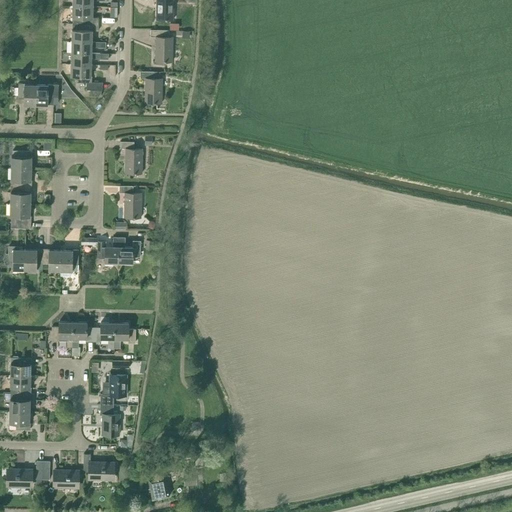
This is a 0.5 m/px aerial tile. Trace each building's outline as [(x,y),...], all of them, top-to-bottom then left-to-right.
[(156,0),(156,19),(173,19),(173,0),(156,0)] [(73,6),(72,18),(72,24),(98,24),(99,17),(93,17),(93,6),(73,6)] [(98,24),(72,24),(72,41),(92,42),(92,31),(98,31),(98,24)] [(155,61),(172,61),(173,37),(169,37),(169,30),(150,29),(150,36),(155,37),(155,61)] [(72,41),(71,53),(91,53),(92,47),(101,48),(101,42),(92,42),(72,41)] [(71,53),(71,64),(91,64),(92,59),(101,59),(101,55),(101,53),(91,53),(71,53)] [(91,75),(91,64),(71,64),(71,76),(77,76),(77,82),(87,82),(87,88),(87,89),(103,90),(103,88),(103,82),(92,81),(92,76),(92,75),(91,75)] [(162,103),(163,78),(161,78),(161,71),(140,70),(140,78),(145,78),(144,102),(162,103)] [(24,104),(36,105),(36,84),(24,84),(24,83),(18,83),(18,87),(14,87),(14,95),(18,95),(18,98),(24,98),(24,104)] [(36,84),(36,105),(48,105),(48,104),(54,104),(54,97),(58,97),(58,84),(48,83),(48,85),(36,84)] [(124,172),(142,173),(143,149),(134,148),(134,141),(120,141),(120,148),(125,148),(124,172)] [(13,150),(13,156),(11,156),(11,168),(31,168),(32,157),(33,151),(18,150),(13,150)] [(31,180),(31,168),(11,168),(11,179),(11,185),(32,186),(32,180),(31,180)] [(10,191),(10,203),(30,204),(31,192),(32,192),(32,186),(11,185),(10,191)] [(123,216),(141,217),(142,193),(133,193),(133,185),(119,185),(119,192),(124,192),(123,216)] [(30,216),(30,204),(10,203),(10,215),(11,215),(11,221),(31,222),(31,216),(30,216)] [(98,241),(98,245),(98,253),(98,257),(105,257),(105,262),(119,262),(119,237),(113,237),(113,246),(105,246),(105,241),(98,241)] [(125,237),(119,237),(119,262),(133,262),(133,256),(140,257),(141,240),(133,240),(133,247),(125,247),(125,237)] [(24,269),(25,249),(15,249),(15,246),(8,246),(8,254),(6,254),(4,259),(5,264),(8,264),(8,265),(12,265),(12,269),(24,269)] [(36,270),(36,268),(37,264),(42,264),(43,249),(37,248),(37,250),(25,249),(24,269),(36,270)] [(49,264),(48,270),(60,270),(61,250),(49,250),(49,249),(43,249),(42,264),(43,264),(49,264)] [(72,271),(72,269),(72,264),(78,264),(79,249),(73,249),(73,250),(61,250),(60,270),(60,275),(71,276),(71,270),(72,271)] [(66,346),(72,347),(72,322),(59,321),(59,326),(52,326),(52,340),(59,340),(59,337),(67,337),(66,346)] [(87,322),(72,322),(72,347),(72,355),(80,355),(80,346),(78,346),(78,337),(86,337),(86,341),(93,341),(93,327),(87,327),(87,322)] [(108,347),(114,348),(114,322),(101,322),(101,327),(93,327),(93,341),(100,341),(100,338),(108,338),(108,347)] [(128,323),(114,322),(114,348),(120,348),(120,338),(128,338),(128,343),(136,343),(136,329),(128,329),(128,323)] [(10,374),(30,375),(31,364),(32,364),(32,358),(19,357),(17,356),(13,356),(12,357),(11,357),(10,374)] [(30,387),(30,375),(10,374),(10,387),(11,387),(11,393),(31,393),(31,387),(30,387)] [(114,395),(126,395),(127,374),(110,374),(110,381),(102,381),(102,393),(101,393),(100,404),(113,404),(114,395)] [(10,399),(9,410),(30,411),(30,399),(31,399),(31,393),(11,393),(11,399),(10,399)] [(113,414),(113,404),(100,404),(100,414),(103,414),(102,434),(119,434),(119,414),(113,414)] [(29,423),(30,411),(9,410),(9,422),(15,423),(15,429),(30,429),(30,423),(29,423)] [(90,478),(112,479),(113,462),(91,462),(91,454),(84,454),(83,471),(90,471),(90,478)] [(8,469),(8,485),(31,486),(31,469),(8,469)] [(55,470),(55,486),(77,487),(78,470),(55,470)] [(197,485),(196,473),(195,473),(195,471),(184,472),(185,486),(197,485)] [(148,479),(152,499),(169,495),(165,476),(148,479)]
